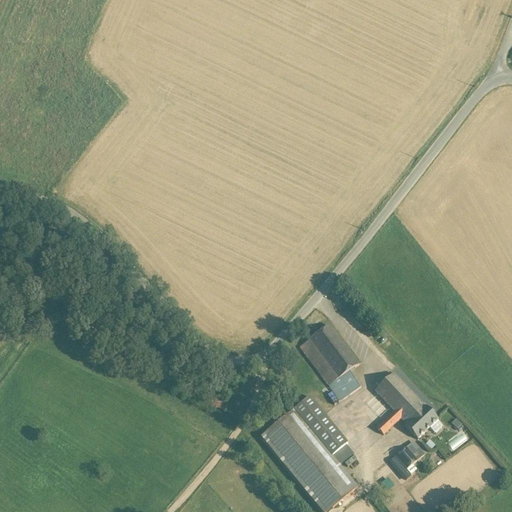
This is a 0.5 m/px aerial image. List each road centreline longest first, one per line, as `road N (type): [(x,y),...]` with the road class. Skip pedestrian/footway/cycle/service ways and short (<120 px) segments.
road 1 (unclassified): [(490,86),(264,356),(227,359),(196,343),(70,217),(44,202),(0,195)]
road 2 (track): [(177,511),(228,454),(268,365),(264,356)]
